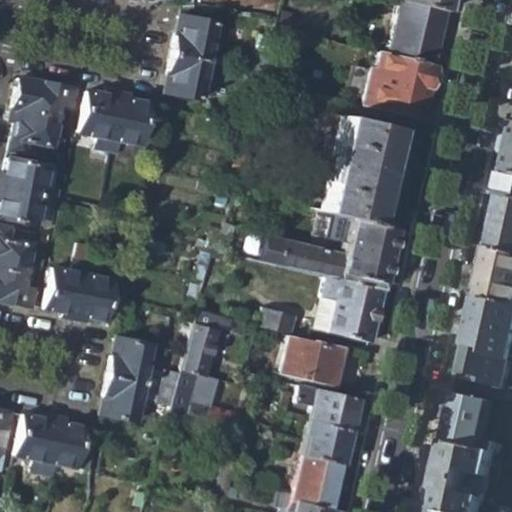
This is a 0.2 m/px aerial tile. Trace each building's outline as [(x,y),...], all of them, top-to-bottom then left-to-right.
[(429,65),(442,10),(403,0),(394,0),(383,53),(429,65)] [(403,0),(442,10),(444,0),(403,0)] [(176,15),(169,53),(204,60),(210,22),(186,17),(176,15)] [(414,134),(429,65),(383,53),(374,51),(371,68),(365,66),(356,102),(387,110),(384,125),(389,127),(414,134)] [(204,60),(169,53),(162,92),(196,98),(204,60)] [(262,56),(250,53),(247,69),(260,71),(262,56)] [(260,71),(247,69),(244,85),(257,87),(260,71)] [(14,79),(8,109),(52,117),(55,104),(68,106),(71,90),(14,79)] [(113,93),(102,91),(101,96),(83,92),(76,132),(94,135),(92,149),(103,151),(113,93)] [(124,95),(113,93),(103,151),(113,153),(115,141),(135,144),(143,103),(124,100),(124,95)] [(10,122),(5,151),(21,153),(23,142),(46,146),(52,117),(8,109),(6,121),(10,122)] [(367,224),(389,127),(384,125),(340,115),(328,161),(324,160),(321,170),(326,171),(316,212),(331,215),(367,224)] [(0,187),(52,198),(54,189),(39,186),(43,167),(3,159),(0,171),(0,187)] [(511,181),(505,180),(502,196),(511,198),(511,181)] [(0,217),(31,224),(35,205),(50,209),(52,198),(0,187),(0,217)] [(511,253),(511,198),(502,196),(490,248),(511,253)] [(392,230),(367,224),(331,215),(326,238),(342,241),(339,253),(279,239),(272,265),(320,276),(378,290),(392,230)] [(0,269),(21,273),(27,244),(4,239),(6,227),(0,226),(0,269)] [(511,253),(490,248),(479,297),(511,305),(511,253)] [(80,262),(69,260),(67,273),(48,269),(40,309),(59,312),(58,318),(69,319),(80,262)] [(91,264),(80,262),(69,319),(79,322),(80,317),(99,321),(107,281),(89,277),(91,264)] [(21,273),(0,269),(0,300),(27,306),(31,289),(18,287),(21,273)] [(366,343),(378,290),(320,276),(315,296),(329,299),(321,330),(366,343)] [(511,305),(479,297),(468,346),(493,351),(511,355),(511,305)] [(287,333),(291,316),(259,308),(254,323),(287,333)] [(228,317),(210,312),(208,324),(225,328),(228,317)] [(176,370),(196,374),(201,375),(212,330),(196,326),(197,321),(189,320),(176,370)] [(330,386),(339,347),(304,337),(303,339),(285,334),(274,373),(330,386)] [(111,338),(103,377),(139,383),(147,346),(111,338)] [(491,357),(493,351),(468,346),(461,377),(504,387),(511,362),(491,357)] [(176,370),(175,374),(171,390),(166,406),(165,409),(178,412),(240,431),(244,417),(200,405),(200,402),(189,400),(196,374),(176,370)] [(175,374),(161,371),(157,387),(171,390),(175,374)] [(139,383),(103,377),(97,414),(131,421),(139,383)] [(345,431),(353,399),(310,389),(308,390),(292,386),(288,402),(304,406),(301,421),(345,431)] [(171,390),(157,387),(153,402),(166,406),(171,390)] [(492,428),(497,404),(457,395),(446,443),(494,453),(497,444),(483,441),(486,427),(492,428)] [(174,428),(178,412),(165,409),(161,424),(174,428)] [(49,417),(38,415),(37,419),(19,415),(11,456),(29,460),(27,472),(37,474),(49,417)] [(60,419),(49,417),(37,474),(48,478),(51,463),(69,468),(76,427),(60,423),(60,419)] [(345,431),(301,421),(294,453),(297,453),(338,462),(345,431)] [(488,478),(494,453),(446,443),(430,511),(432,511),(479,511),(484,495),(476,493),(474,499),(460,495),(465,472),(488,478)] [(338,462),(297,453),(287,501),(328,510),(338,462)] [(327,511),(328,510),(287,501),(281,511),(287,511),(286,511),(327,511)]
